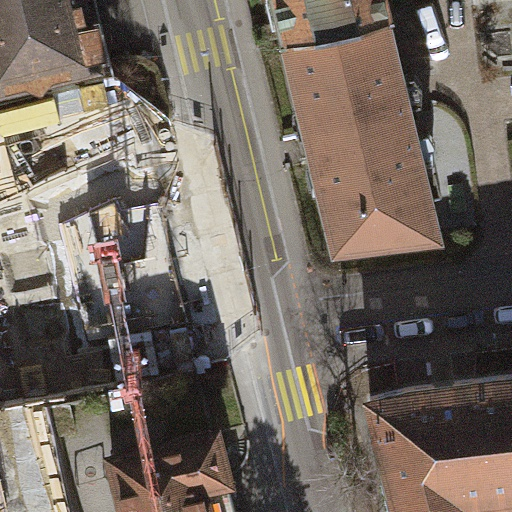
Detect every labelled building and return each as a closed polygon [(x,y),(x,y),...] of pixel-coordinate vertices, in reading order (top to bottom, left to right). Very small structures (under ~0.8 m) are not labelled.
[(0,0),(0,85),(106,60),(91,0),(0,0)] [(388,10),(385,0),(275,0),(284,35),(384,11),(388,10)] [(437,230),(384,11),(284,35),(334,243),(437,230)] [(65,202),(83,230),(147,213),(137,168),(65,202)] [(157,211),(147,213),(83,230),(84,252),(72,255),(84,303),(67,307),(81,363),(110,356),(119,392),(197,372),(157,211)] [(456,511),(455,497),(511,490),(511,372),(400,387),(364,397),(393,511),(456,511)] [(68,405),(48,410),(54,436),(75,431),(68,405)] [(237,511),(216,429),(112,456),(126,511),(237,511)]
